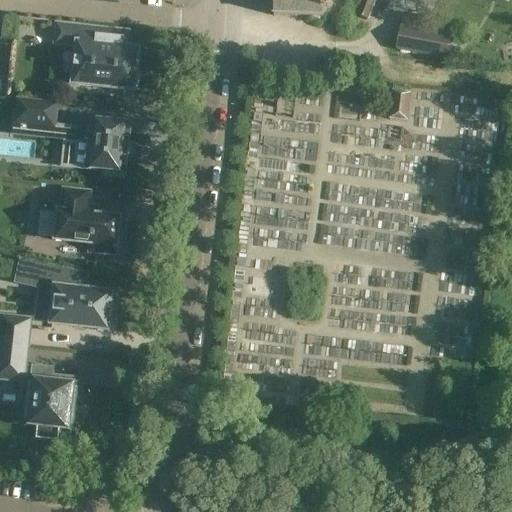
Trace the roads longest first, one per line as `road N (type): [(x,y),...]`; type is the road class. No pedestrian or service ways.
road 1 (residential): [(159,451),(174,391),(212,22)]
road 2 (residential): [(159,451),(394,470)]
road 3 (residential): [(0,0),(212,22)]
road 4 (residential): [(394,470),(511,443)]
